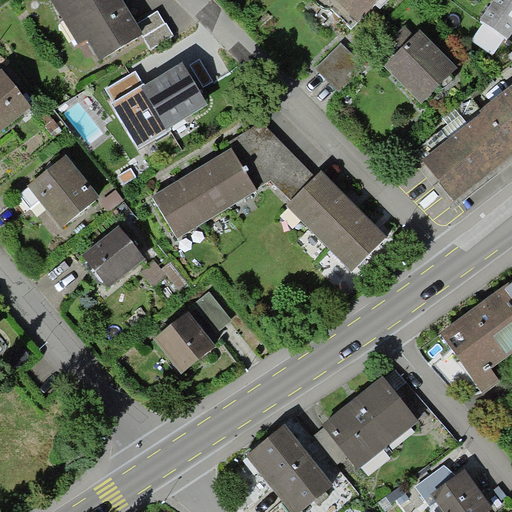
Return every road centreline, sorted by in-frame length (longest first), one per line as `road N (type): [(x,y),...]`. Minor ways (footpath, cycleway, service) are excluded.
road 1 (residential): [(197,0),(456,264)]
road 2 (residential): [(0,269),(164,462)]
road 3 (tertiary): [(164,462),(375,324)]
road 4 (residential): [(375,324),(511,489)]
